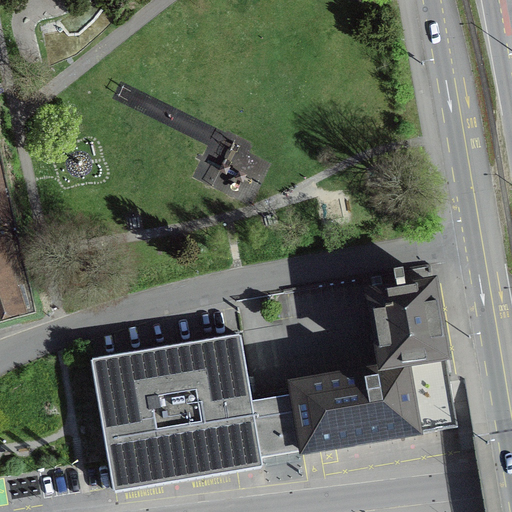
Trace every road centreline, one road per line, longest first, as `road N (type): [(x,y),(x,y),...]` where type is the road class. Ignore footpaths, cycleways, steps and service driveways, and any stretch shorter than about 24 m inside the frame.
road 1 (residential): [(0,356),(196,292),(482,239)]
road 2 (residential): [(511,476),(231,511)]
road 3 (primary): [(433,0),(482,239)]
road 4 (primary): [(482,239),(511,417)]
